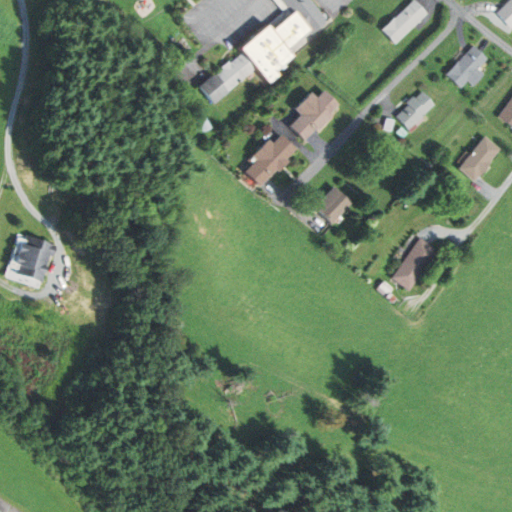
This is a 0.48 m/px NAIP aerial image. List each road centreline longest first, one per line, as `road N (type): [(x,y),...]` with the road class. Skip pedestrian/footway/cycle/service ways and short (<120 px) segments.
road 1 (residential): [(464,11),(278,205)]
road 2 (residential): [(511,177),(419,306)]
